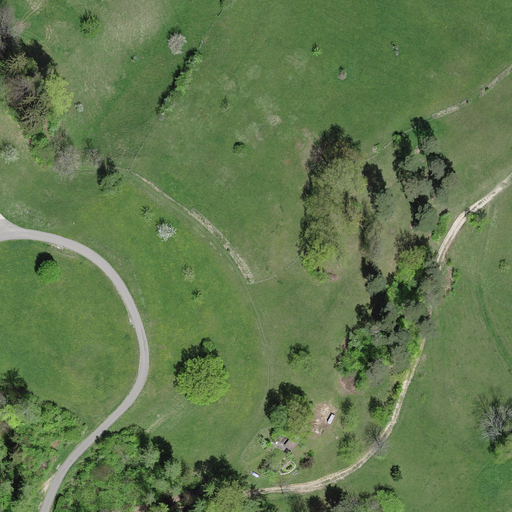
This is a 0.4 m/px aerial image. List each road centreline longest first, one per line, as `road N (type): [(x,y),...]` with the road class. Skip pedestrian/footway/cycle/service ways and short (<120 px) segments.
road 1 (track): [(0,54),(39,106),(56,161),(118,173),(151,189),(243,273),(271,361),(267,405),(202,494)]
road 2 (track): [(511,172),(448,243),(416,363),(366,460),(322,485),(180,495),(119,511)]
road 3 (unclassified): [(44,511),(75,454),(137,388),(144,350),(135,312),(101,262),(54,240),(0,234)]
